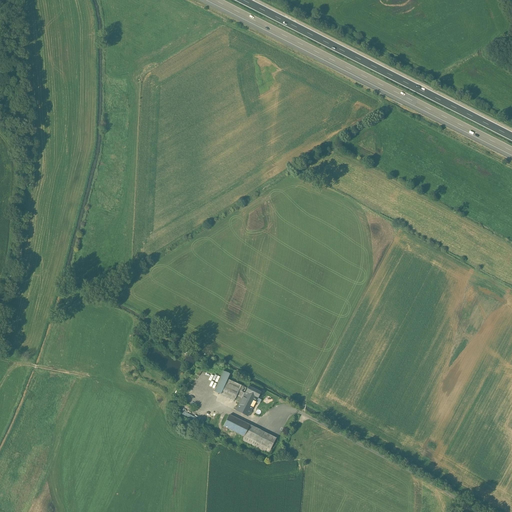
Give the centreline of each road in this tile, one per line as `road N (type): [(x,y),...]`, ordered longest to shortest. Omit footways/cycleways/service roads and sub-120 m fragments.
road 1 (motorway): [(214,0),(511,152)]
road 2 (motorway): [(511,136),(243,0)]
road 3 (unclassified): [(295,409),(479,511)]
